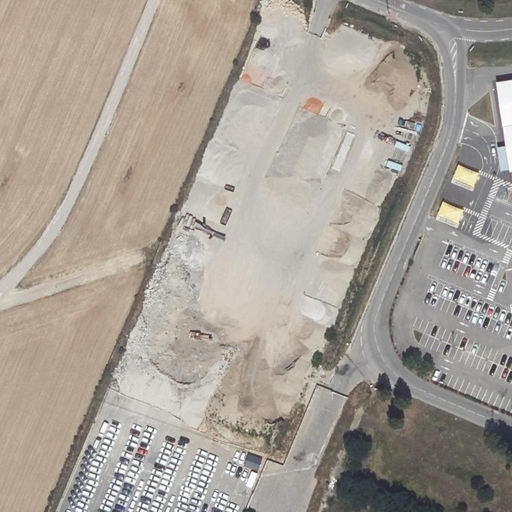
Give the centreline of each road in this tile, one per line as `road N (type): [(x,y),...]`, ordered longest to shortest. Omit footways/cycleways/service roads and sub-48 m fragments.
road 1 (unknown): [(65,511),(274,28),(312,25),(399,61),(408,102)]
road 2 (residential): [(511,430),(404,382),(375,337),(374,315),(456,125),(453,27)]
road 3 (track): [(0,289),(72,196),(154,0)]
road 4 (unknown): [(408,102),(299,362)]
road 5 (unknown): [(299,362),(237,511)]
road 6 (track): [(0,302),(150,253)]
road 7 (unknown): [(331,377),(274,508)]
